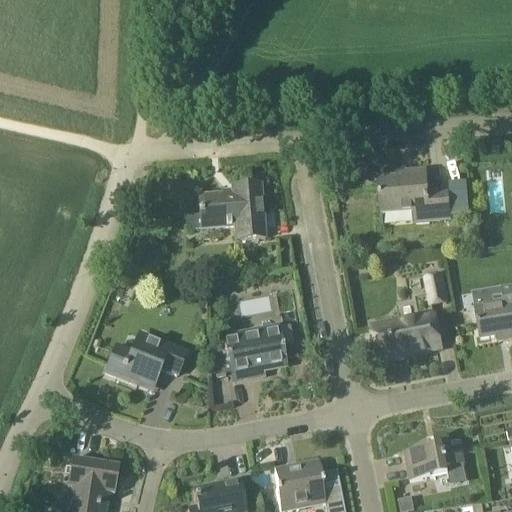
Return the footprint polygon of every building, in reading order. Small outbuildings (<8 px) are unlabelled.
[(448,194),(428,195),(426,174),(410,175),(410,180),(378,182),(381,216),(413,214),(414,225),(449,222),(448,194)] [(260,188),(231,190),(231,196),(198,199),(201,233),(234,230),(235,243),(264,241),(260,188)] [(443,276),(422,280),(428,311),(449,306),(443,276)] [(511,289),(511,290),(501,291),(504,306),(475,311),(481,342),(506,338),(507,343),(511,342),(511,289)] [(435,318),(371,331),(378,364),(441,352),(435,318)] [(282,349),(280,350),(277,334),(277,331),(222,341),(224,349),(226,361),(229,361),(232,375),(234,384),(252,381),(251,374),(286,367),(282,349)] [(186,354),(153,341),(151,348),(136,343),(132,354),(116,348),(105,376),(137,389),(141,378),(155,384),(160,372),(177,379),(186,354)] [(224,349),(207,352),(212,379),(232,375),(229,361),(226,361),(224,349)] [(464,466),(460,444),(449,446),(448,438),(433,441),(435,449),(404,455),(410,485),(448,477),(446,470),(464,466)] [(119,469),(71,461),(67,490),(69,490),(65,511),(105,511),(108,496),(114,497),(119,469)] [(274,472),(277,491),(275,492),(279,511),(295,511),(324,507),(325,509),(331,508),(331,511),(344,511),(336,473),(335,474),(321,477),(318,464),(274,472)] [(240,483),(193,492),(194,499),(193,500),(194,503),(195,503),(197,510),(187,511),(245,511),(244,503),(240,483)] [(398,503),(400,511),(413,511),(411,500),(398,503)]
